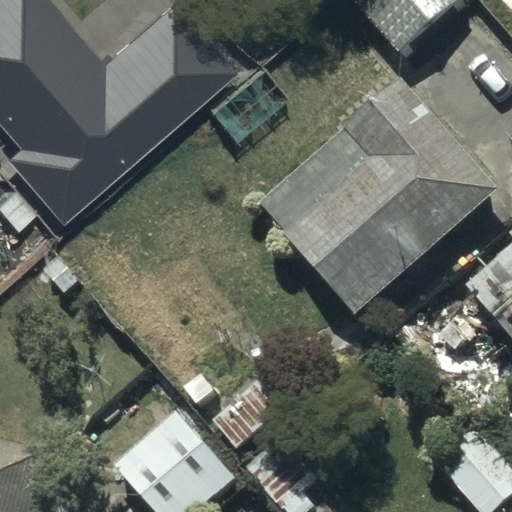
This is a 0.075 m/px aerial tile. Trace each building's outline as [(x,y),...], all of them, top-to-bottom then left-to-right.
[(0,0),(0,124),(22,150),(10,161),(64,223),(238,72),(179,4),(106,67),(47,0),(0,0)] [(351,0),(402,60),(465,3),(461,0),(351,0)] [(409,88),(265,210),(361,321),(504,198),(409,88)] [(511,253),(471,291),(511,335),(511,253)] [(250,394),(216,429),(241,453),(275,419),(250,394)] [(181,414),(116,470),(153,511),(205,511),(241,481),(181,414)] [(511,475),(472,430),(435,462),(479,511),(502,511),(511,503),(511,475)] [(0,442),(0,511),(37,511),(52,457),(0,442)]
